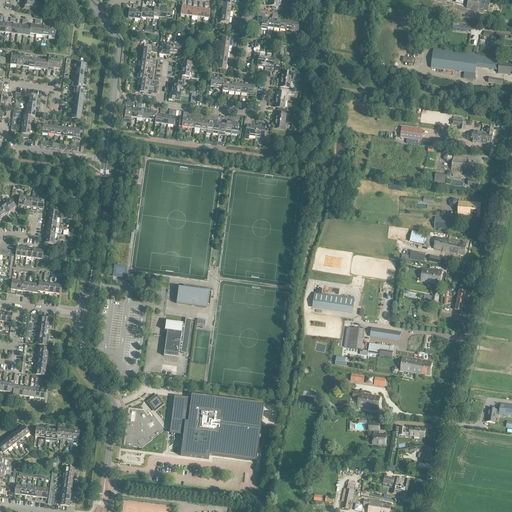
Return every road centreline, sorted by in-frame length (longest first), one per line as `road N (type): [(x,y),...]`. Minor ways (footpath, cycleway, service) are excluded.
road 1 (tertiary): [(422,511),(511,165)]
road 2 (residential): [(161,100),(263,111),(266,82),(243,72),(252,0)]
road 3 (tertiary): [(101,511),(114,412),(83,363)]
